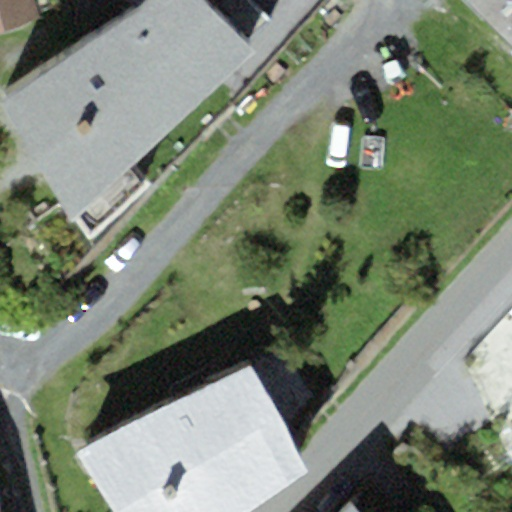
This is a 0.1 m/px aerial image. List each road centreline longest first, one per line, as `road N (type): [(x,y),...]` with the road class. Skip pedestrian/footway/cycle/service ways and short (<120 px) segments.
road 1 (residential): [(373,0),(83,321),(5,383),(30,511)]
road 2 (residential): [(274,511),(511,246)]
